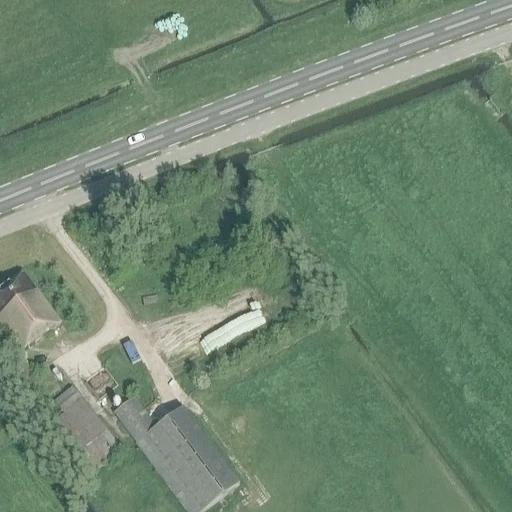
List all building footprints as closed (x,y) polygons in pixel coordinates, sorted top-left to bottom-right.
[(0,331),(18,356),(60,325),(22,274),(0,290),(0,331)] [(254,296),(235,304),(245,326),(264,318),(254,296)] [(58,390),(46,371),(35,379),(21,360),(6,371),(32,407),(58,390)] [(53,404),(62,416),(43,432),(83,481),(118,454),(99,427),(100,427),(71,390),(53,404)] [(198,511),(233,487),(180,412),(154,432),(131,402),(112,417),(179,511),(198,511)]
